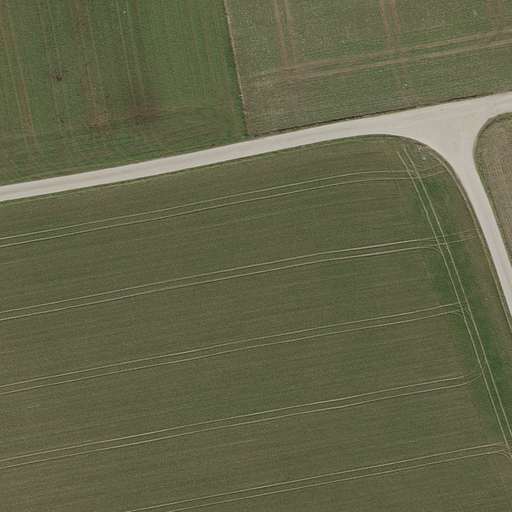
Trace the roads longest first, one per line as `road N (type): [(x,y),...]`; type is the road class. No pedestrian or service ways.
road 1 (track): [(0,199),(511,108)]
road 2 (track): [(444,120),(511,325)]
